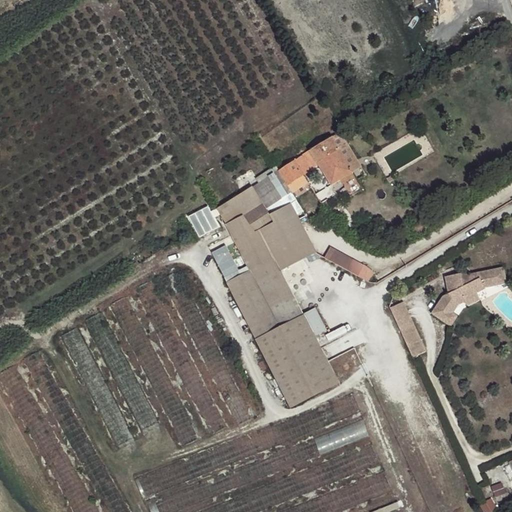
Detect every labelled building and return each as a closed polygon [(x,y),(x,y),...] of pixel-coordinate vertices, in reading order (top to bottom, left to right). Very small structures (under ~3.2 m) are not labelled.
[(313,103),(301,112),(305,116),(307,114),(311,119),(316,115),(312,111),(316,108),(313,103)] [(285,104),(281,108),(291,118),(295,114),(285,104)] [(332,139),(352,173),(361,168),(362,167),(341,134),(332,139)] [(331,186),(352,173),(332,139),(278,172),(292,193),(308,183),(303,175),(318,166),(331,186)] [(252,187),(216,209),(228,227),(232,235),(250,263),(301,230),(297,221),(295,217),(300,214),(302,213),(303,213),(300,209),(293,200),(294,199),(290,194),(290,193),(278,172),(277,172),(274,167),(272,168),(270,165),(263,170),(266,173),(263,175),(265,179),(259,182),(256,179),(249,183),(252,187)] [(357,181),(352,173),(331,186),(332,188),(336,194),(345,189),(350,197),(363,190),(357,181)] [(292,193),(296,199),(312,189),(308,183),(292,193)] [(215,217),(196,230),(202,239),(221,227),(215,217)] [(232,235),(209,247),(236,299),(263,354),(290,408),(338,384),(313,335),(325,329),(315,310),(303,316),(280,272),(314,255),(301,230),(250,263),(232,235)] [(355,277),(360,267),(328,250),(323,259),(355,277)] [(355,277),(367,283),(372,274),(360,267),(355,277)] [(493,271),(496,287),(507,285),(504,269),(493,271)] [(442,297),(431,315),(451,327),(457,317),(452,314),(458,305),(465,303),(467,308),(479,301),(476,294),(484,290),(484,289),(496,287),(493,271),(468,276),(468,279),(462,281),(461,275),(444,278),(448,295),(442,297)] [(401,333),(412,328),(401,306),(390,311),(401,333)] [(401,333),(414,360),(427,354),(414,327),(412,328),(401,333)] [(365,419),(315,436),(321,452),(370,435),(365,419)] [(497,495),(506,492),(503,482),(493,486),(497,495)] [(484,511),(492,511),(498,510),(493,498),(481,503),(484,511)]
